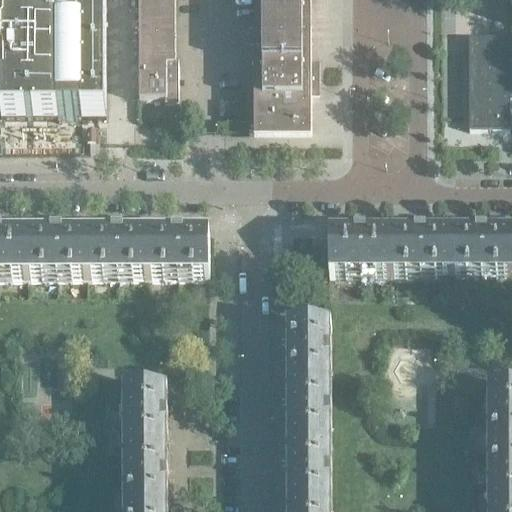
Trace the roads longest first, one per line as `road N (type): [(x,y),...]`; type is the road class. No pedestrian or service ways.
road 1 (residential): [(253,511),(252,200)]
road 2 (unclassified): [(0,197),(252,200)]
road 3 (unclassified): [(362,0),(363,175),(389,200)]
road 4 (unclassified): [(389,200),(414,166),(412,0)]
road 5 (unclassified): [(252,200),(389,200)]
road 6 (residential): [(389,200),(511,202)]
